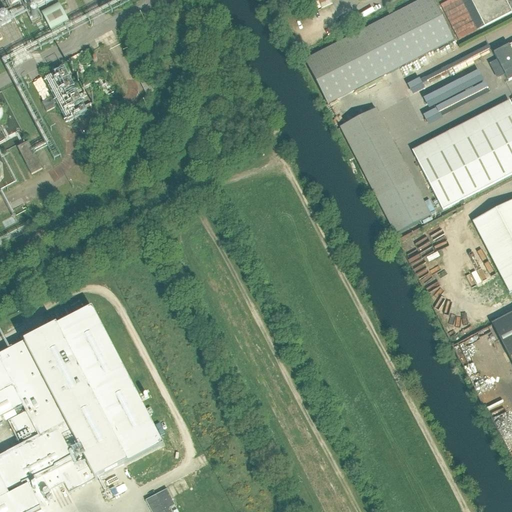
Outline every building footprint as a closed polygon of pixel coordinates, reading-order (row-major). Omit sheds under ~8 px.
[(453,42),(430,0),(424,0),(305,62),(328,107),(453,42)] [(447,10),(461,4),(459,0),(441,0),(436,2),(442,16),(448,14),(447,10)] [(511,0),(469,0),(483,27),(511,12),(511,0)] [(41,14),(51,33),(68,24),(58,5),(41,14)] [(511,44),(509,47),(493,54),(508,83),(511,80),(511,44)] [(457,69),(406,93),(416,116),(435,107),(432,101),(465,86),(457,69)] [(48,75),(43,77),(57,107),(65,103),(59,92),(65,89),(59,75),(50,79),(48,75)] [(147,79),(139,83),(146,96),(153,92),(147,79)] [(56,108),(51,99),(42,104),(47,113),(56,108)] [(511,114),(417,164),(441,211),(511,174),(511,114)] [(32,176),(42,170),(28,143),(17,149),(32,176)] [(510,294),(511,293),(511,202),(473,223),(510,294)] [(483,279),(489,276),(483,264),(477,267),(483,279)] [(0,356),(0,427),(3,425),(1,420),(23,409),(26,414),(8,423),(20,447),(0,457),(0,511),(35,511),(40,510),(29,488),(43,480),(50,493),(65,485),(70,495),(163,446),(92,309),(22,346),(0,356)] [(511,367),(511,315),(491,326),(511,367)]
